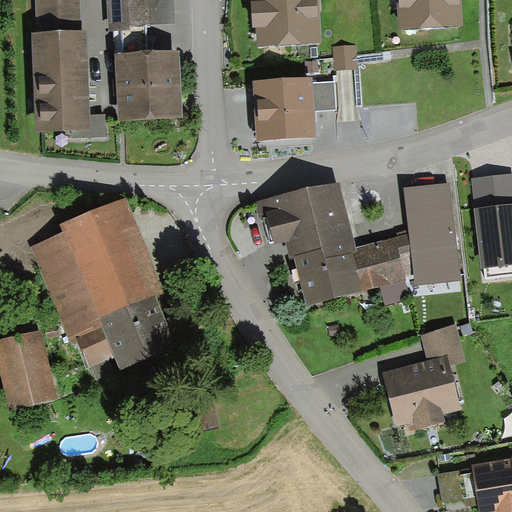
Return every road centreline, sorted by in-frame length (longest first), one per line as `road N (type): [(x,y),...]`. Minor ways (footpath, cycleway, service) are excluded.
road 1 (residential): [(397,511),(274,360),(200,221),(203,185)]
road 2 (residential): [(511,121),(384,160),(203,185)]
road 3 (residential): [(203,185),(0,166)]
road 4 (residential): [(203,185),(212,155),(211,0)]
